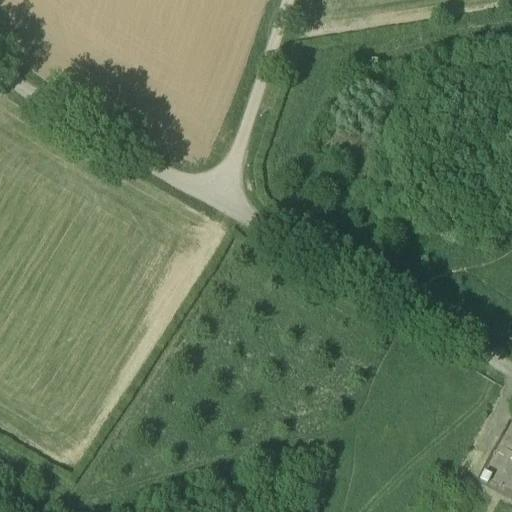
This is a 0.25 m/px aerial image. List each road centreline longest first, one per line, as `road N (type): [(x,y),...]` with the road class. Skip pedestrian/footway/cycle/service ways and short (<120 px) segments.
road 1 (unclassified): [(511,377),(218,196)]
road 2 (unclassified): [(218,196),(100,139),(0,73)]
road 3 (unclassified): [(218,196),(284,0)]
